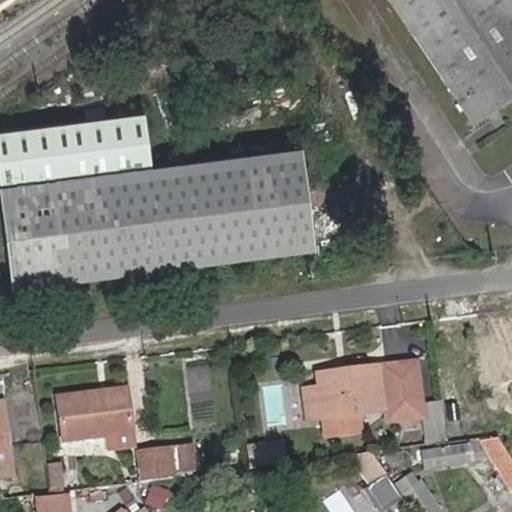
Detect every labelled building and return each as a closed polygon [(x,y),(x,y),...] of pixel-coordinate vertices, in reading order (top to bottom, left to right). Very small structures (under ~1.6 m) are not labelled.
[(511,0),(390,0),(472,120),(511,93),(511,0)] [(13,287),(314,248),(300,146),(154,166),(147,112),(0,131),(0,179),(2,195),(13,287)] [(492,393),(511,390),(511,338),(485,342),(492,393)] [(444,401),(421,405),(417,368),(411,363),(347,372),(347,377),(318,381),(319,389),(323,419),(385,411),(386,415),(393,421),(423,417),(427,445),(450,442),(444,401)] [(347,372),(317,376),(318,381),(347,377),(347,372)] [(62,441),(131,431),(125,389),(57,398),(62,441)] [(304,391),(308,421),(323,419),(319,389),(304,391)] [(511,497),(511,496),(511,466),(494,441),(474,444),(511,497)] [(256,469),(280,466),(277,444),(253,448),(256,469)] [(177,472),(202,470),(198,445),(139,452),(143,483),(177,479),(177,472)] [(418,470),(467,463),(464,446),(416,453),(418,470)] [(390,463),(401,462),(400,458),(405,457),(404,452),(388,455),(390,463)] [(51,487),(80,484),(77,460),(49,464),(51,487)] [(413,511),(439,511),(442,510),(416,471),(395,485),(413,511)] [(0,499),(16,498),(26,497),(25,486),(0,488),(0,499)] [(32,495),(34,511),(74,511),(72,489),(32,495)]
